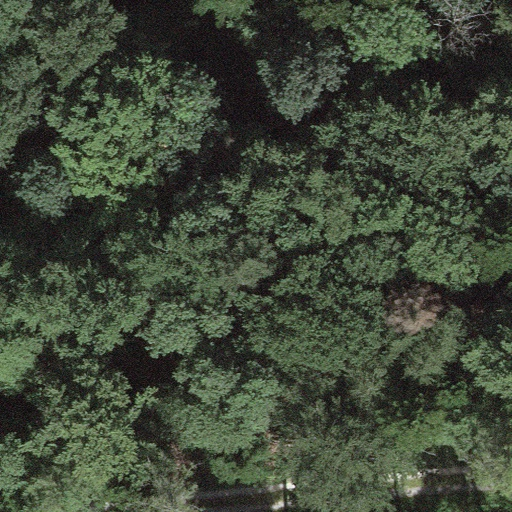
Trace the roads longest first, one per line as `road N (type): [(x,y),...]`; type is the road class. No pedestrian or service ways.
road 1 (track): [(0,240),(440,57),(511,43)]
road 2 (track): [(511,478),(107,511)]
